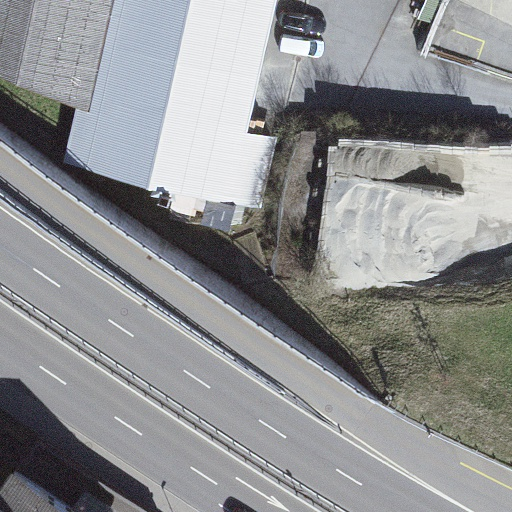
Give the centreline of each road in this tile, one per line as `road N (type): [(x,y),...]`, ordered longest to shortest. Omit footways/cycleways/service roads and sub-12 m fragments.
road 1 (primary): [(496,511),(0,165)]
road 2 (primary): [(416,511),(194,378),(0,244)]
road 3 (primary): [(0,338),(259,511)]
